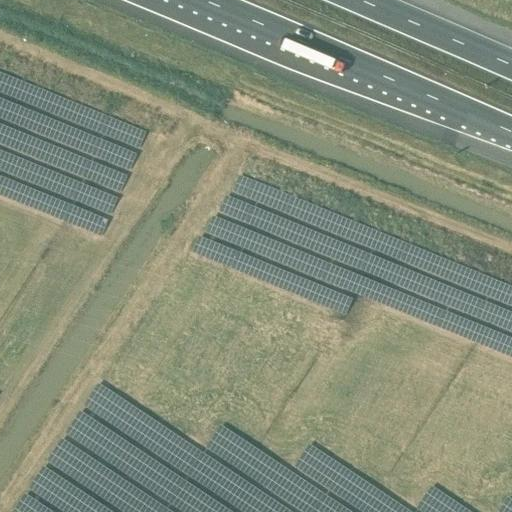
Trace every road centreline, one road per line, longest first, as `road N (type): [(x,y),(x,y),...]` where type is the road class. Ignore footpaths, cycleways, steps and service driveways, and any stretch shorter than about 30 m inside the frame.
road 1 (motorway): [(196,0),(511,133)]
road 2 (motorway): [(511,67),(355,0)]
